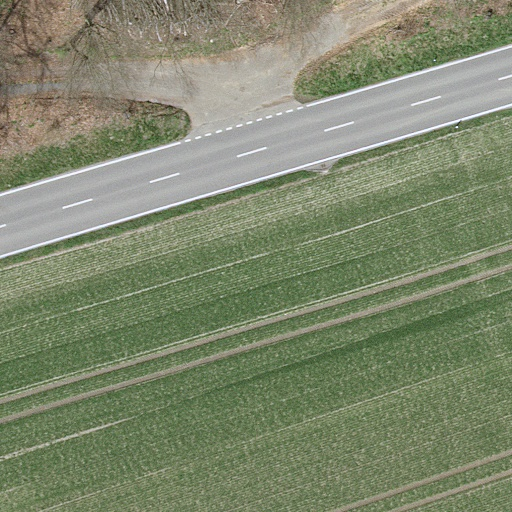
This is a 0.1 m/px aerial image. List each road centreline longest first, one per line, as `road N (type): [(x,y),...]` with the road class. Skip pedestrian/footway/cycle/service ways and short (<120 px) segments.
road 1 (secondary): [(0,226),(511,75)]
road 2 (track): [(0,85),(134,81),(222,99)]
road 3 (track): [(390,0),(222,99)]
